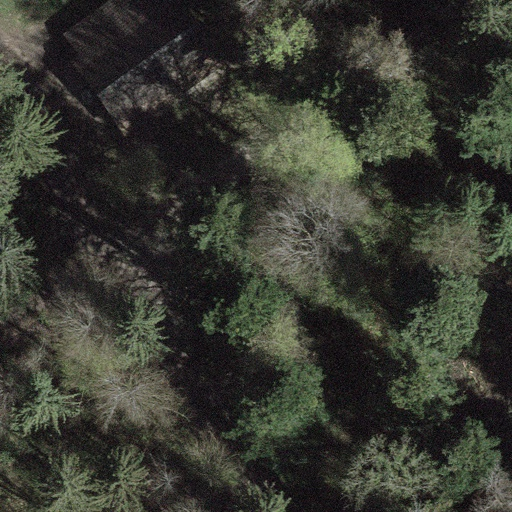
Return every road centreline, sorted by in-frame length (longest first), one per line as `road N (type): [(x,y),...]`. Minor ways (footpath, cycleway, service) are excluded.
road 1 (track): [(429,0),(118,268)]
road 2 (track): [(265,511),(173,347),(118,268)]
road 3 (track): [(118,268),(0,83)]
road 4 (track): [(0,334),(118,268)]
